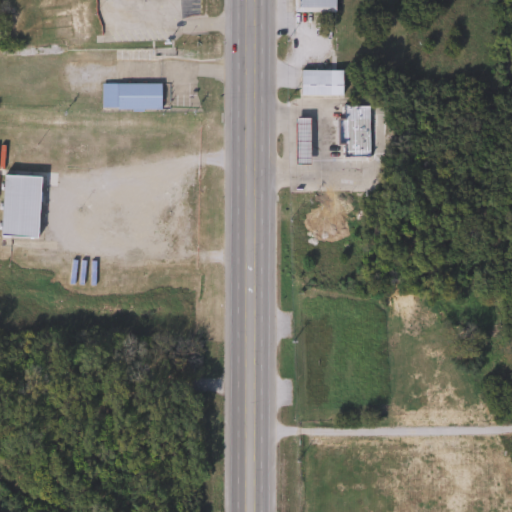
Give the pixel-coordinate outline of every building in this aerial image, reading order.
[(332,0),(332,10),(292,10),(292,0),(332,0)] [(339,96),(298,96),(298,71),(339,71),(339,96)] [(156,83),(156,109),(98,109),(98,83),(156,83)] [(366,117),(366,159),(338,159),(338,117),(366,117)] [(292,164),(292,118),(306,118),(306,164),(292,164)] [(0,238),(0,175),(38,176),(36,239),(0,238)]
